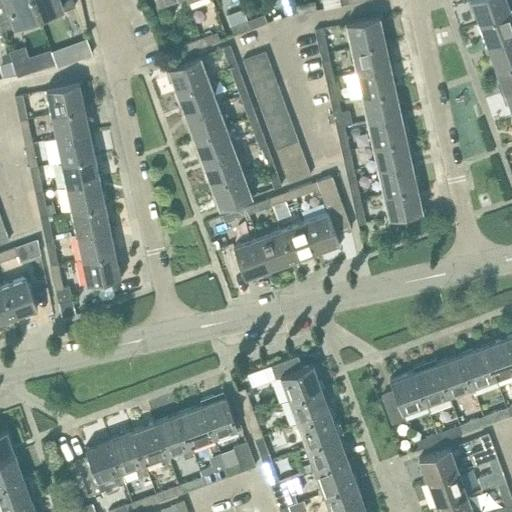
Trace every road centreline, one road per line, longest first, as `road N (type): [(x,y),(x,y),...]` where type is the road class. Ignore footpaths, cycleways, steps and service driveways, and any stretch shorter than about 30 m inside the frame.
road 1 (residential): [(173,333),(103,0)]
road 2 (unclassified): [(173,333),(472,270)]
road 3 (residential): [(472,270),(414,0)]
road 4 (unclassified): [(0,371),(173,333)]
